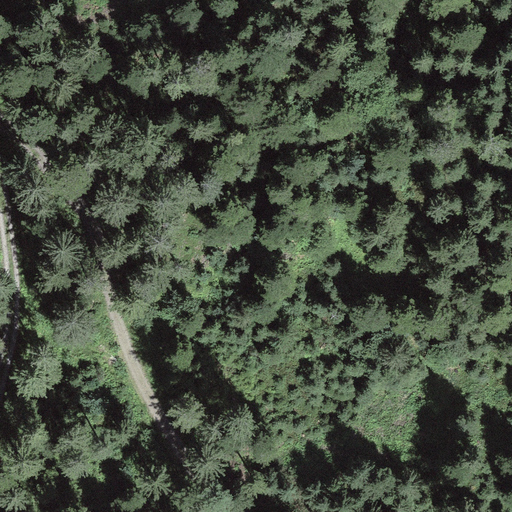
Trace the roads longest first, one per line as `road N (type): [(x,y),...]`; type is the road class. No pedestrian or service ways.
road 1 (track): [(0,125),(54,172),(91,224),(134,363),(217,511)]
road 2 (track): [(0,370),(11,272),(0,192)]
